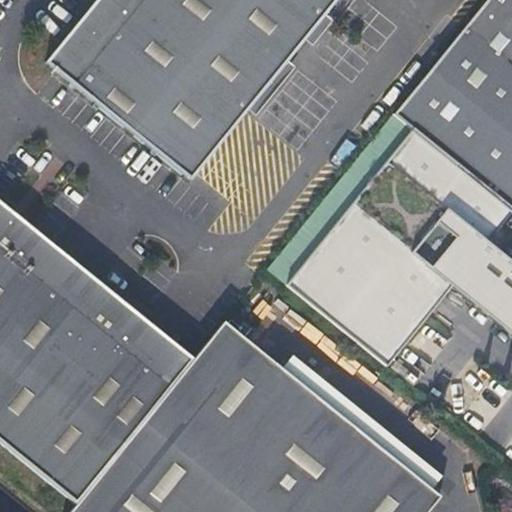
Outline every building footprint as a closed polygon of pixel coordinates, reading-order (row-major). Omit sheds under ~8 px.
[(337,0),(96,0),(45,63),(190,180),(337,0)] [(511,212),(511,0),(483,0),(391,113),(391,114),(411,130),(511,212)] [(356,159),(369,170),(402,131),(388,120),(356,159)] [(511,212),(411,130),(285,286),(385,367),(449,287),(459,275),(508,314),(502,322),(511,329),(511,279),(478,252),(486,243),(511,212)] [(0,442),(75,503),(192,359),(0,203),(0,442)] [(511,338),(511,263),(486,243),(478,252),(511,279),(511,329),(502,322),(508,314),(459,275),(449,287),(511,338)] [(281,251),(268,266),(280,277),(294,262),(281,251)] [(75,503),(68,511),(426,511),(439,496),(223,321),(192,359),(75,503)]
